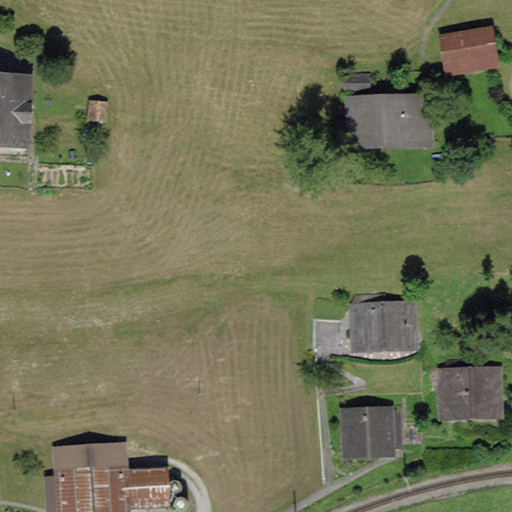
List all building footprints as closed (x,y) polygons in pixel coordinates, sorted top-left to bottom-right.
[(443,37),(447,64),(494,57),(490,29),(443,37)] [(346,74),(346,90),(365,90),(365,74),(346,74)] [(0,141),(28,143),(30,95),(25,95),(25,85),(20,85),(20,78),(0,77),(0,141)] [(351,102),(353,142),(430,139),(429,99),(398,100),(398,93),(356,95),(357,102),(351,102)] [(114,116),(113,97),(96,98),(97,117),(114,116)] [(359,307),(360,344),(407,342),(407,306),(359,307)] [(447,373),(448,411),(493,410),(492,372),(447,373)] [(389,448),(388,438),(398,438),(397,413),(346,415),(348,450),(389,448)] [(136,508),(136,502),(165,500),(163,471),(121,473),(120,447),(58,450),(60,477),(47,478),(49,508),(62,507),(62,511),(124,511),(124,508),(136,508)]
